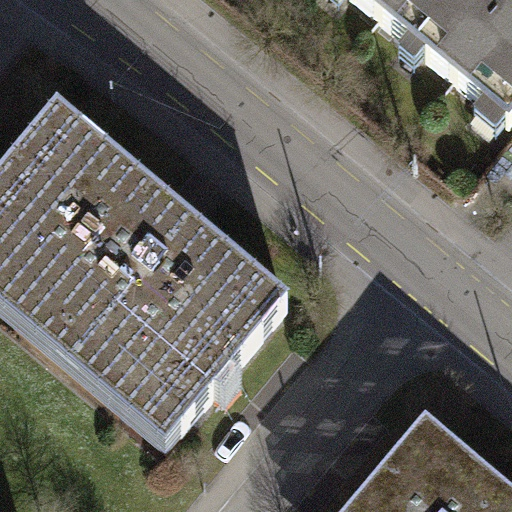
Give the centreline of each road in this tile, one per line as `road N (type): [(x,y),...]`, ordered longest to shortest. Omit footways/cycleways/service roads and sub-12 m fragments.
road 1 (tertiary): [(444,290),(88,0)]
road 2 (residential): [(444,290),(262,511)]
